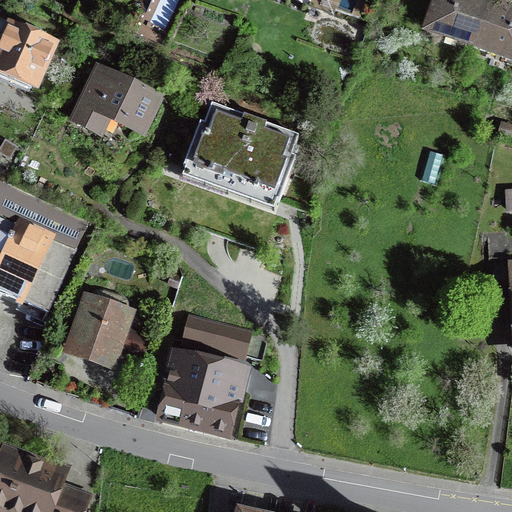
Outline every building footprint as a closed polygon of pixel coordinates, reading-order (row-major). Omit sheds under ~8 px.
[(435,33),(474,47),(489,5),(473,0),(437,0),(436,6),(444,9),(435,33)] [(499,9),(489,5),(474,47),(511,60),(511,13),(507,12),(508,9),(500,6),(499,9)] [(0,80),(32,94),(52,47),(11,29),(0,53),(0,80)] [(109,114),(142,131),(158,98),(99,70),(75,120),(100,132),(109,114)] [(278,207),(279,203),(295,159),(291,157),(298,138),(212,107),(205,126),(200,124),(184,169),(183,173),(278,207)] [(511,137),(511,126),(503,124),(500,134),(511,138),(511,137)] [(0,293),(47,314),(88,223),(0,182),(0,293)] [(511,231),(488,233),(489,260),(511,258),(511,231)] [(169,286),(176,289),(179,280),(172,277),(169,286)] [(74,350),(92,356),(90,359),(109,365),(125,319),(88,307),(74,350)] [(192,319),(186,342),(210,348),(216,325),(192,319)] [(250,333),(216,325),(210,348),(262,361),(268,337),(250,333)] [(148,357),(153,341),(129,334),(124,349),(148,357)] [(168,355),(165,365),(174,367),(162,419),(227,435),(240,383),(232,381),(234,371),(168,355)] [(0,466),(0,510),(4,511),(27,511),(28,510),(31,511),(82,511),(88,498),(59,488),(64,472),(59,465),(49,461),(47,467),(6,451),(0,466)]
